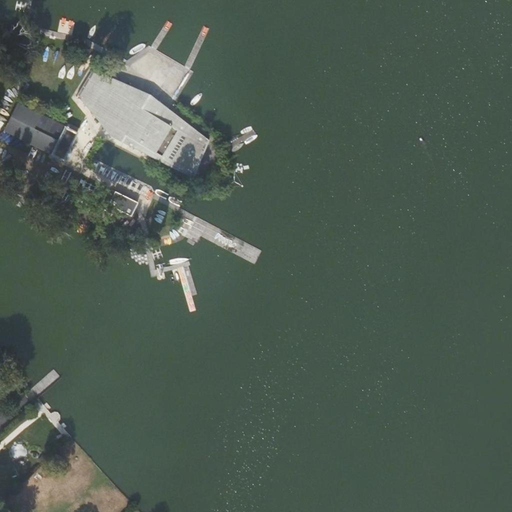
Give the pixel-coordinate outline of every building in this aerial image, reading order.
[(208,141),(209,140),(182,120),(181,123),(177,120),(179,117),(150,94),(92,69),(91,70),(94,72),(80,96),(77,94),(76,95),(110,136),(154,159),(156,155),(160,157),(158,161),(192,178),(193,177),(190,175),(203,144),(205,139),(208,141)] [(94,72),(91,70),(77,94),(80,96),(94,72)] [(4,130),(50,153),(49,154),(63,161),(71,146),(68,144),(74,132),(77,133),(77,132),(64,125),(63,126),(17,103),(4,130)] [(77,133),(74,132),(68,144),(71,146),(77,133)] [(190,175),(193,177),(208,141),(205,139),(203,144),(190,175)] [(114,191),(107,205),(131,216),(137,202),(114,191)] [(103,210),(99,217),(106,221),(110,215),(103,210)]
